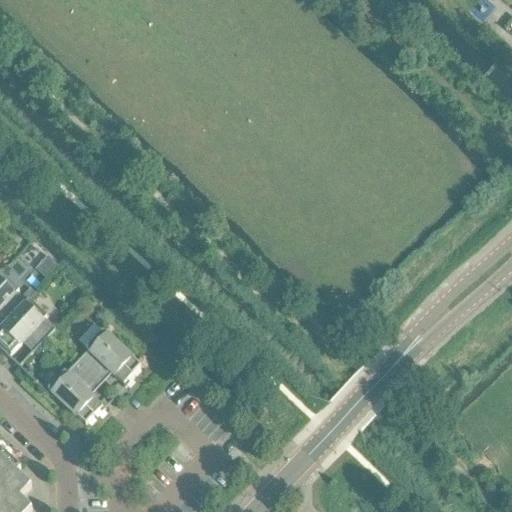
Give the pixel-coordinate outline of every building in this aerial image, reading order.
[(0,277),(0,318),(7,326),(27,305),(17,296),(18,294),(0,277)] [(28,303),(27,305),(7,326),(0,333),(0,352),(8,361),(25,343),(36,353),(55,332),(45,322),(46,320),(28,303)] [(71,361),(97,384),(107,373),(125,390),(134,381),(132,379),(140,370),(102,334),(85,352),(87,354),(80,361),(75,357),(71,361)] [(97,384),(71,361),(68,365),(73,369),(66,377),(64,375),(47,393),(85,429),(93,420),(96,422),(104,413),(86,396),(97,384)] [(0,511),(30,511),(24,506),(24,498),(31,490),(16,477),(20,472),(12,465),(8,469),(0,461),(0,511)]
